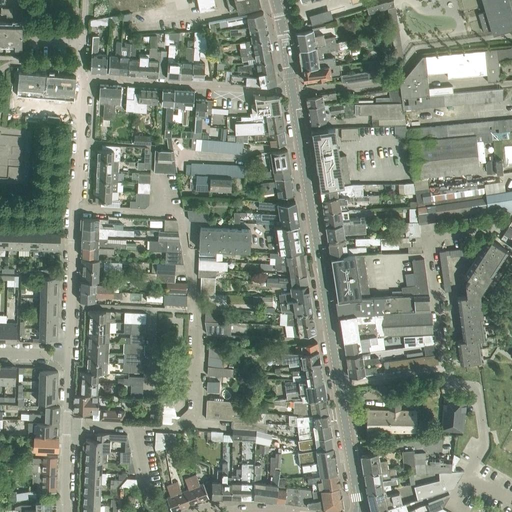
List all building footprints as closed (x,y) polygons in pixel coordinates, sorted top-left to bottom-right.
[(197,0),(200,12),(203,11),(216,9),(214,0),(197,0)] [(238,10),(261,4),(260,0),(226,0),(230,12),(238,10)] [(511,0),(481,0),(485,11),(478,13),(484,32),(491,29),(493,34),(511,28),(511,30),(511,0)] [(394,1),(387,3),(388,9),(391,31),(399,30),(394,1)] [(387,2),(368,8),(370,15),(388,9),(387,3),(387,2)] [(310,14),(312,23),(333,18),(331,9),(310,14)] [(263,12),(226,19),(226,20),(228,25),(248,21),(249,27),(266,24),(263,12)] [(123,15),(123,21),(131,22),(131,14),(123,15)] [(0,46),(22,48),(23,23),(0,21),(0,46)] [(294,26),(299,49),(336,42),(335,36),(324,38),(324,34),(315,36),(312,23),(296,26),(294,26)] [(250,33),(251,41),(269,38),(266,24),(249,27),(241,29),(229,29),(230,35),(245,34),(250,33)] [(391,31),(395,58),(403,58),(399,30),(391,31)] [(194,41),(192,79),(204,79),(205,63),(199,63),(199,55),(208,56),(207,45),(205,37),(204,31),(195,32),(194,41)] [(170,33),(169,40),(181,40),(181,32),(170,33)] [(99,36),(93,35),(90,71),(106,73),(107,54),(98,53),(99,38),(99,36)] [(269,38),(251,41),(244,42),(245,48),(240,49),(241,56),(271,50),(269,38)] [(336,42),(299,49),(302,68),(335,64),(335,57),(324,58),(323,52),(340,49),(350,47),(349,40),(339,42),(336,42)] [(181,62),(180,78),(192,79),(194,41),(188,41),(186,62),(181,62)] [(109,55),(108,73),(119,73),(120,56),(121,42),(116,42),(115,56),(109,55)] [(120,56),(119,73),(128,74),(130,43),(125,43),(124,46),(121,46),(120,56)] [(130,43),(128,74),(137,75),(138,59),(134,58),(135,43),(130,43)] [(169,45),(167,77),(178,78),(180,78),(181,62),(174,61),(175,46),(169,45)] [(210,45),(207,45),(208,56),(216,56),(215,45),(210,45)] [(511,46),(484,50),(487,74),(487,82),(500,80),(498,58),(511,56),(511,46)] [(149,47),(149,53),(147,75),(164,77),(166,51),(156,50),(156,47),(149,47)] [(256,58),(257,63),(273,60),(271,50),(241,56),(242,60),(256,58)] [(425,95),(429,95),(428,87),(427,72),(447,71),(448,77),(487,74),(484,50),(422,56),(400,83),(400,89),(393,90),(389,91),(391,103),(400,102),(402,102),(401,97),(407,97),(410,96),(413,96),(419,96),(425,95)] [(138,59),(137,75),(147,75),(149,53),(139,53),(138,59)] [(245,65),(238,66),(238,70),(244,71),(249,70),(249,72),(258,72),(274,70),(273,60),(257,63),(249,64),(245,65)] [(340,64),(335,64),(302,68),(304,80),(306,80),(340,75),(341,75),(340,64)] [(277,83),(274,70),(258,72),(259,76),(231,74),(230,83),(268,85),(277,83)] [(341,82),(349,82),(369,79),(368,70),(348,73),(348,74),(341,75),(340,75),(341,81),(341,82)] [(19,71),(17,95),(27,96),(28,72),(19,71)] [(28,72),(27,96),(36,97),(38,73),(28,72)] [(38,73),(36,97),(45,98),(47,74),(38,73)] [(45,97),(74,100),(76,76),(47,74),(45,97)] [(109,112),(110,85),(100,84),(99,102),(104,102),(103,118),(111,118),(111,112),(109,112)] [(120,103),(121,86),(110,85),(109,112),(111,112),(111,118),(114,119),(115,102),(120,103)] [(449,93),(453,92),(452,85),(428,87),(429,95),(431,94),(437,94),(443,93),(449,93)] [(126,96),(126,99),(133,99),(134,92),(134,93),(135,87),(127,86),(126,96)] [(157,103),(158,88),(139,87),(139,93),(134,92),(134,96),(134,99),(126,99),(126,110),(133,111),(133,108),(138,109),(138,111),(146,112),(146,102),(157,103)] [(173,113),(173,107),(175,89),(162,88),(161,104),(166,105),(165,127),(164,137),(171,137),(172,127),(172,121),(173,113)] [(184,90),(175,89),(173,107),(178,107),(178,113),(173,113),(172,121),(182,122),(184,90)] [(184,90),(182,122),(182,124),(187,124),(189,108),(193,108),(194,99),(194,91),(184,90)] [(323,100),(336,97),(335,93),(335,92),(315,95),(315,96),(306,97),(308,106),(323,104),(323,100)] [(253,94),(254,104),(251,104),(252,113),(266,111),(266,112),(281,111),(279,94),(263,96),(253,94)] [(193,138),(196,138),(201,139),(202,131),(203,115),(206,116),(207,100),(196,99),(194,131),(193,138)] [(359,103),(355,103),(355,114),(371,114),(371,118),(372,118),(372,126),(394,126),(401,126),(406,126),(405,121),(404,118),(403,118),(400,102),(391,103),(359,103)] [(323,104),(308,106),(310,123),(326,121),(326,120),(330,118),(329,114),(325,112),(325,109),(331,108),(331,112),(343,111),(342,104),(323,104)] [(241,122),(235,123),(236,134),(269,133),(269,134),(284,132),(281,111),(266,112),(266,111),(252,113),(250,113),(250,116),(241,116),(241,122)] [(311,130),(314,149),(338,145),(335,128),(335,127),(311,130)] [(359,138),(359,127),(342,127),(342,138),(359,138)] [(181,137),(192,138),(193,138),(194,131),(181,130),(181,137)] [(510,130),(491,132),(492,140),(511,138),(510,130)] [(269,134),(256,134),(256,139),(270,139),(271,145),(286,143),(284,132),(269,134)] [(476,134),(479,162),(485,161),(484,143),(493,143),(492,140),(491,132),(483,133),(478,134),(476,134)] [(444,137),(448,174),(480,171),(479,162),(476,134),(470,134),(464,135),(457,136),(451,136),(445,137),(444,137)] [(134,143),(150,144),(150,136),(135,135),(134,143)] [(413,140),(411,140),(414,177),(448,174),(444,137),(439,137),(432,138),(426,139),(420,139),(413,140)] [(207,151),(208,139),(201,139),(196,138),(195,149),(195,150),(201,150),(207,151)] [(96,149),(95,160),(113,161),(113,160),(119,161),(120,161),(121,146),(102,145),(102,149),(96,149)] [(316,159),(339,156),(339,150),(338,145),(314,149),(315,154),(316,159)] [(154,172),(177,173),(175,162),(173,150),(155,149),(154,172)] [(268,159),(270,171),(274,170),(290,168),(287,150),(271,152),(272,159),(268,159)] [(346,155),(339,156),(316,159),(319,179),(335,176),(347,174),(349,174),(346,155)] [(119,161),(113,160),(113,161),(95,160),(95,170),(118,171),(119,161)] [(488,161),(486,163),(487,174),(496,174),(496,175),(503,173),(501,163),(495,163),(494,160),(488,161)] [(209,175),(209,164),(191,163),(191,174),(196,175),(209,175)] [(275,175),(275,178),(291,176),(290,168),(274,170),(270,171),(264,172),(264,175),(269,176),(275,175)] [(118,171),(95,170),(94,179),(118,181),(118,171)] [(138,174),(138,182),(150,182),(150,174),(138,174)] [(320,189),(344,185),(344,183),(350,182),(349,174),(347,174),(335,176),(319,179),(320,189)] [(231,191),(231,176),(226,176),(220,176),(214,175),(209,175),(196,175),(196,189),(231,191)] [(291,176),(275,178),(276,181),(261,183),(261,186),(259,186),(259,189),(293,184),(291,176)] [(94,179),(94,190),(111,191),(117,191),(118,181),(94,179)] [(483,179),(414,189),(417,206),(416,206),(416,208),(418,221),(418,223),(488,213),(486,196),(486,195),(483,179)] [(140,192),(150,193),(150,182),(138,182),(138,192),(140,192)] [(413,182),(405,182),(404,182),(404,193),(414,193),(413,182)] [(320,189),(322,199),(338,196),(355,195),(354,189),(353,183),(344,185),(320,189)] [(294,194),(293,184),(259,189),(259,191),(261,191),(262,194),(277,192),(278,197),(294,194)] [(111,191),(94,190),(93,201),(101,201),(101,206),(119,206),(120,199),(111,199),(111,191)] [(511,191),(486,195),(486,196),(488,213),(511,209),(511,191)] [(149,204),(150,193),(140,192),(139,208),(145,208),(149,204)] [(378,194),(369,195),(355,195),(338,196),(322,199),(324,211),(324,212),(340,210),(347,210),(347,208),(346,201),(369,200),(369,202),(378,202),(378,194)] [(279,214),(276,214),(276,217),(280,217),(297,215),(295,201),(283,203),(267,201),(259,200),(259,208),(279,209),(279,214)] [(416,208),(410,209),(410,221),(418,221),(416,208)] [(187,209),(189,220),(207,221),(208,211),(187,209)] [(326,226),(342,224),(365,223),(365,217),(348,218),(348,211),(347,210),(340,210),(324,212),(324,214),(326,226)] [(262,213),(262,219),(274,220),(274,224),(299,225),(298,224),(299,224),(297,215),(280,217),(276,217),(276,214),(262,213)] [(108,223),(108,219),(82,218),(82,228),(118,229),(118,224),(115,223),(108,223)] [(178,231),(176,219),(165,219),(164,230),(178,231)] [(405,221),(405,236),(420,235),(420,233),(418,223),(418,221),(410,221),(405,221)] [(365,233),(365,223),(342,224),(326,226),(327,239),(344,237),(344,234),(365,233)] [(274,224),(276,233),(300,235),(299,225),(274,224)] [(241,251),(249,251),(250,229),(200,227),(199,249),(216,250),(222,250),(231,251),(233,251),(241,251)] [(82,228),(81,237),(107,238),(108,234),(117,235),(118,229),(82,228)] [(9,231),(0,230),(0,248),(9,249),(9,231)] [(158,230),(158,240),(180,241),(178,231),(164,230),(158,230)] [(510,238),(511,235),(511,233),(506,230),(503,233),(510,238)] [(9,231),(9,249),(19,249),(19,231),(9,231)] [(30,231),(19,231),(19,249),(29,250),(30,231)] [(30,231),(29,250),(39,250),(40,232),(30,231)] [(50,232),(40,232),(39,250),(50,250),(50,232)] [(50,232),(50,250),(60,250),(60,232),(50,232)] [(276,233),(277,243),(302,244),(300,235),(276,233)] [(380,248),(398,247),(398,236),(356,237),(356,245),(380,244),(380,248)] [(107,238),(81,237),(81,246),(114,248),(118,248),(125,248),(125,242),(107,241),(107,238)] [(476,257),(496,269),(508,251),(488,238),(476,257)] [(150,240),(149,250),(165,251),(181,252),(180,241),(158,240),(150,240)] [(345,241),(329,243),(331,255),(348,253),(366,252),(366,247),(346,247),(345,241)] [(277,243),(279,253),(287,253),(303,250),(302,244),(277,243)] [(114,248),(81,246),(81,256),(82,256),(97,256),(98,253),(113,253),(114,248)] [(216,250),(199,249),(198,260),(216,261),(216,250)] [(270,252),(270,257),(275,257),(275,264),(288,264),(290,264),(298,263),(297,262),(304,261),(303,250),(287,253),(279,253),(270,252)] [(183,263),(181,252),(165,251),(165,263),(175,263),(183,263)] [(348,253),(331,255),(331,261),(331,263),(332,265),(332,267),(331,269),(333,271),(334,276),(334,278),(335,278),(352,275),(367,274),(363,254),(366,254),(366,252),(348,253)] [(460,318),(483,315),(480,293),(496,269),(476,257),(464,275),(469,279),(465,285),(467,295),(457,296),(460,318)] [(100,259),(82,258),(81,269),(99,270),(104,270),(104,259),(100,259)] [(216,261),(198,260),(198,269),(215,269),(229,270),(229,261),(216,261)] [(275,264),(275,269),(289,270),(290,274),(290,275),(306,273),(306,271),(304,261),(297,262),(298,263),(290,264),(288,264),(275,264)] [(156,273),(175,274),(175,263),(165,263),(156,262),(156,273)] [(99,270),(81,269),(81,280),(96,281),(99,281),(99,270)] [(215,269),(198,269),(198,276),(201,277),(215,277),(215,269)] [(143,272),(143,280),(166,281),(174,282),(175,274),(156,273),(143,272)] [(290,279),(266,278),(267,281),(291,283),(292,286),(308,284),(307,274),(306,273),(290,275),(290,276),(290,279)] [(335,278),(334,278),(334,280),(335,284),(334,287),(336,289),(336,291),(335,293),(337,295),(337,299),(353,296),(370,296),(367,274),(352,275),(335,278)] [(8,280),(8,286),(18,287),(18,276),(8,275),(8,280)] [(59,277),(41,276),(41,287),(59,287),(59,277)] [(215,277),(201,277),(200,293),(203,293),(215,294),(215,277)] [(80,280),(79,290),(119,292),(119,286),(113,285),(113,286),(96,285),(96,281),(81,280),(80,280)] [(166,291),(186,292),(186,282),(174,282),(166,281),(166,291)] [(261,281),(261,285),(290,286),(291,292),(278,294),(279,301),(293,299),(310,296),(308,284),(292,286),(291,283),(267,281),(261,281)] [(415,285),(401,287),(402,295),(414,295),(417,295),(416,289),(415,285)] [(59,298),(59,287),(41,287),(40,297),(59,298)] [(79,290),(79,300),(96,301),(96,297),(113,297),(113,298),(122,298),(122,292),(119,292),(79,290)] [(167,294),(164,294),(164,307),(187,308),(187,307),(187,295),(186,295),(167,294)] [(337,300),(339,315),(356,313),(374,312),(381,312),(382,312),(415,311),(414,295),(402,295),(383,296),(370,296),(353,296),(337,299),(337,300)] [(417,295),(414,295),(415,311),(430,311),(429,295),(417,295)] [(262,296),(262,305),(272,305),(272,296),(262,296)] [(312,311),(310,296),(293,299),(294,301),(280,303),(281,312),(287,312),(287,313),(297,313),(312,311)] [(59,298),(40,297),(40,307),(58,308),(59,298)] [(58,318),(58,308),(40,307),(40,318),(58,318)] [(205,309),(205,321),(221,322),(221,309),(205,309)] [(88,321),(105,322),(110,322),(114,322),(114,318),(110,317),(110,311),(88,310),(88,321)] [(131,312),(131,316),(131,323),(145,323),(146,313),(131,312)] [(356,313),(339,315),(339,316),(340,316),(341,323),(342,329),(344,329),(358,327),(432,324),(431,312),(430,312),(382,314),(382,312),(381,312),(374,312),(356,313)] [(297,315),(297,313),(287,313),(286,324),(286,325),(298,325),(298,326),(307,325),(307,323),(314,322),(313,313),(297,315)] [(457,341),(480,338),(486,337),(483,315),(460,318),(463,339),(457,340),(457,341)] [(58,318),(40,318),(40,328),(58,329),(58,318)] [(88,321),(87,331),(109,332),(110,322),(105,322),(88,321)] [(206,333),(209,334),(230,335),(231,322),(221,322),(205,321),(206,333)] [(293,325),(294,336),(299,336),(316,333),(314,322),(307,323),(307,325),(298,326),(298,325),(286,325),(293,325)] [(7,323),(6,341),(16,341),(17,323),(7,323)] [(145,334),(145,323),(131,323),(130,330),(130,333),(145,334)] [(344,329),(342,329),(343,335),(343,340),(376,335),(377,336),(383,336),(383,335),(432,333),(432,324),(358,327),(344,329)] [(57,339),(58,329),(40,328),(39,338),(43,339),(57,339)] [(109,332),(87,331),(87,341),(109,342),(109,332)] [(130,333),(130,337),(130,343),(145,344),(145,334),(130,333)] [(434,334),(432,334),(422,335),(415,335),(403,336),(404,347),(417,346),(424,345),(435,343),(434,334)] [(376,335),(343,340),(345,352),(361,350),(362,351),(385,349),(383,336),(377,336),(376,335)] [(460,362),(483,359),(480,338),(457,341),(460,362)] [(109,342),(87,341),(86,351),(108,353),(109,342)] [(296,346),(296,352),(302,352),(302,353),(318,350),(317,342),(296,346)] [(144,354),(145,344),(130,343),(129,354),(144,354)] [(424,345),(426,355),(437,353),(435,343),(424,345)] [(226,359),(226,347),(209,346),(208,356),(226,359)] [(302,352),(296,352),(281,351),(282,362),(289,361),(290,366),(304,364),(304,366),(320,363),(318,350),(302,353),(302,352)] [(108,353),(86,351),(86,361),(108,362),(108,353)] [(370,353),(346,356),(348,367),(364,364),(379,362),(378,357),(370,358),(370,353)] [(437,353),(426,355),(422,356),(419,356),(410,357),(407,358),(384,361),(386,371),(438,363),(437,353)] [(144,364),(144,354),(129,354),(129,364),(144,364)] [(225,367),(226,359),(208,356),(208,366),(223,367),(225,367)] [(85,371),(98,372),(103,372),(107,372),(108,362),(86,361),(85,371)] [(292,375),(322,372),(320,363),(304,366),(304,369),(292,371),(292,375)] [(144,364),(129,364),(129,369),(129,372),(143,372),(144,364)] [(365,370),(364,364),(348,367),(349,377),(377,373),(376,369),(365,370)] [(15,385),(16,367),(6,366),(5,384),(15,385)] [(208,366),(207,374),(233,376),(233,368),(228,367),(225,367),(208,366)] [(40,370),(39,381),(57,381),(58,371),(42,370),(40,370)] [(80,382),(98,382),(98,372),(85,371),(80,371),(80,381),(80,382)] [(307,383),(323,381),(322,372),(292,375),(293,381),(299,381),(306,381),(307,383)] [(143,385),(143,376),(128,376),(128,377),(128,384),(131,384),(143,385)] [(57,392),(57,381),(39,381),(39,391),(57,392)] [(288,400),(293,400),(299,400),(299,401),(309,399),(310,400),(326,398),(323,381),(307,383),(306,381),(299,381),(293,381),(284,382),(287,399),(274,400),(274,405),(286,405),(286,400),(288,400)] [(80,382),(80,392),(97,393),(98,382),(80,382)] [(143,385),(131,384),(130,396),(142,397),(143,385)] [(56,402),(57,402),(57,392),(39,391),(39,402),(56,402)] [(75,394),(74,413),(91,413),(91,412),(93,412),(98,412),(98,409),(99,395),(91,395),(80,394),(75,394)] [(367,409),(366,430),(416,430),(416,410),(400,410),(401,395),(389,395),(388,410),(367,409)] [(293,407),(293,412),(304,413),(311,412),(312,415),(328,413),(326,398),(310,400),(309,399),(299,401),(299,400),(293,400),(293,407)] [(442,430),(457,431),(463,431),(465,411),(466,400),(445,398),(442,430)] [(161,399),(160,423),(171,424),(180,415),(176,415),(174,405),(174,400),(161,399)] [(249,402),(206,399),(206,408),(248,411),(249,402)] [(45,421),(59,421),(60,406),(56,406),(46,405),(45,414),(29,414),(29,420),(45,420),(45,421)] [(206,408),(205,418),(232,420),(256,422),(257,412),(248,411),(206,408)] [(93,412),(92,419),(124,421),(124,410),(98,409),(98,412),(93,412)] [(330,422),(328,413),(312,415),(312,416),(297,418),(298,425),(307,426),(314,425),(330,422)] [(257,422),(232,420),(232,428),(233,428),(242,428),(255,428),(255,429),(265,432),(267,423),(257,422)] [(36,435),(58,435),(59,423),(36,422),(28,422),(28,434),(36,435)] [(298,434),(299,440),(332,435),(330,422),(314,425),(307,426),(298,425),(299,434),(298,434)] [(233,428),(232,434),(232,440),(241,440),(242,428),(233,428)] [(242,428),(241,440),(251,441),(255,442),(255,430),(255,429),(255,428),(242,428)] [(207,431),(206,440),(222,441),(223,433),(223,431),(211,430),(211,431),(207,431)] [(255,430),(255,442),(269,445),(272,435),(255,430)] [(83,443),(83,448),(84,449),(86,449),(102,450),(102,451),(107,451),(110,451),(110,440),(125,441),(128,441),(127,434),(110,433),(97,433),(95,432),(94,439),(86,439),(86,442),(84,442),(83,443)] [(164,432),(155,432),(155,441),(155,447),(155,450),(165,448),(164,432)] [(176,448),(175,433),(164,432),(165,448),(165,449),(176,448)] [(223,433),(222,441),(232,442),(232,440),(232,434),(223,433)] [(316,448),(333,446),(332,435),(299,440),(296,440),(297,446),(316,443),(316,448)] [(37,436),(36,451),(46,452),(46,449),(58,449),(58,437),(37,436)] [(317,448),(298,451),(299,458),(300,465),(302,464),(303,470),(319,467),(320,474),(338,472),(334,446),(317,448)] [(86,449),(85,461),(102,461),(107,462),(107,451),(102,451),(102,450),(86,449)] [(120,451),(119,463),(127,463),(133,462),(131,452),(125,451),(120,451)] [(415,464),(414,453),(414,451),(402,452),(403,466),(410,465),(415,464)] [(267,483),(264,500),(275,501),(277,489),(278,486),(278,480),(279,475),(280,470),(280,467),(281,453),(275,452),(275,456),(270,456),(270,474),(272,474),(271,483),(267,483)] [(361,455),(364,473),(388,469),(387,461),(379,462),(378,452),(361,455)] [(416,473),(438,472),(451,471),(453,458),(426,458),(425,452),(414,453),(415,464),(416,473)] [(439,480),(414,486),(417,499),(426,496),(448,489),(454,488),(464,470),(455,471),(455,465),(460,457),(454,454),(453,453),(453,458),(451,471),(438,472),(439,480)] [(22,463),(57,465),(58,455),(41,454),(41,458),(22,457),(22,463)] [(101,472),(102,461),(85,461),(85,471),(101,472)] [(42,472),(57,473),(57,465),(22,463),(24,475),(42,472)] [(222,470),(221,497),(231,498),(231,477),(227,477),(227,464),(222,463),(222,470)] [(254,466),(253,498),(264,500),(267,483),(260,482),(261,464),(255,463),(254,466)] [(241,464),(241,469),(240,498),(251,498),(251,483),(252,468),(247,468),(247,464),(241,464)] [(364,473),(365,483),(382,480),(391,478),(390,475),(396,474),(395,468),(388,469),(364,473)] [(231,475),(231,477),(231,498),(240,498),(241,469),(236,469),(236,475),(231,475)] [(212,482),(211,497),(221,497),(222,470),(216,470),(216,482),(212,482)] [(106,472),(101,472),(85,471),(84,483),(101,483),(105,483),(106,472)] [(34,473),(33,483),(38,483),(38,490),(37,490),(37,496),(41,496),(41,490),(56,491),(57,473),(42,472),(34,473)] [(320,474),(304,477),(305,482),(311,481),(312,488),(317,487),(317,489),(322,488),(340,485),(338,472),(320,474)] [(190,476),(200,501),(209,497),(203,483),(199,485),(196,478),(197,478),(195,474),(190,476)] [(190,504),(200,501),(190,476),(185,478),(189,488),(185,490),(190,504)] [(382,480),(365,483),(367,493),(385,490),(391,488),(390,484),(399,482),(399,477),(391,478),(382,480)] [(118,506),(117,511),(120,511),(122,497),(123,497),(123,488),(138,488),(138,486),(137,481),(136,479),(126,478),(119,487),(118,505),(118,506)] [(190,504),(185,490),(180,492),(176,481),(172,483),(181,508),(190,504)] [(100,494),(101,483),(84,483),(84,493),(100,494)] [(168,486),(162,488),(164,498),(166,497),(172,511),(181,508),(172,483),(167,484),(168,486)] [(286,490),(284,503),(340,510),(343,507),(340,485),(322,488),(317,489),(313,489),(298,488),(286,487),(286,490)] [(286,490),(277,489),(275,501),(284,503),(286,490)] [(428,503),(450,495),(448,489),(426,496),(428,503)] [(17,492),(9,492),(9,500),(17,500),(36,497),(35,490),(17,492)] [(385,490),(367,493),(371,511),(375,511),(402,504),(399,492),(387,495),(385,490)] [(100,505),(100,494),(84,493),(83,504),(100,505)] [(442,508),(450,495),(428,503),(426,504),(429,511),(431,511),(441,508),(442,508)] [(21,509),(25,509),(51,509),(51,499),(35,500),(35,504),(21,504),(21,509)] [(416,500),(407,502),(409,509),(418,507),(416,500)] [(404,503),(402,504),(375,511),(405,511),(407,511),(404,503)]
